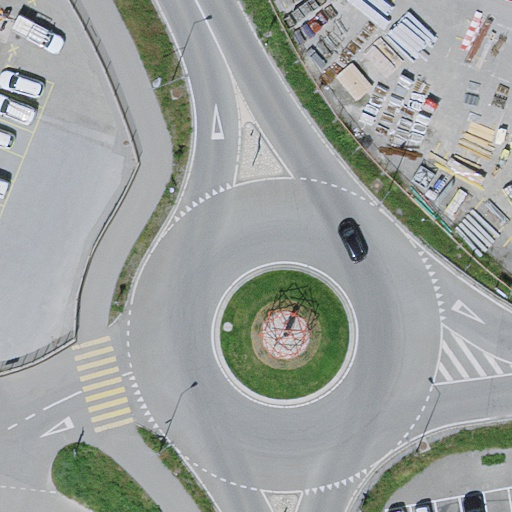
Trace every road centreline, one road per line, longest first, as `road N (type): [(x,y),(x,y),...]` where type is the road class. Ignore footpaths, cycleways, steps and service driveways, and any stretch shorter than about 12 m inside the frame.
road 1 (tertiary): [(261,213),(334,222),(367,243),(407,309),(409,348),(382,415),(322,455),(286,461)]
road 2 (tertiary): [(286,461),(244,454),(207,434),(179,403),(163,364),(160,325),(170,287),(191,254),(221,229),(261,213)]
road 3 (tertiary): [(195,0),(248,124),(261,213)]
